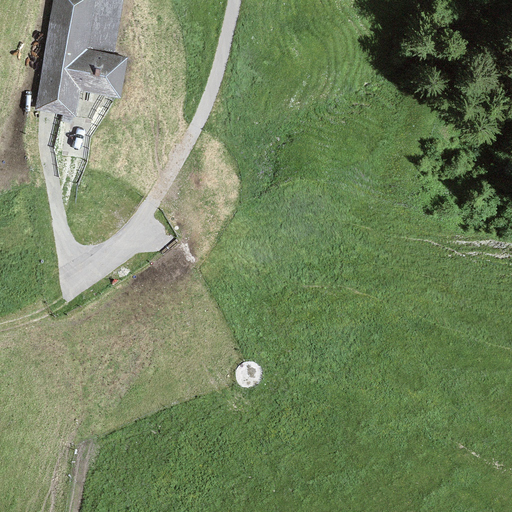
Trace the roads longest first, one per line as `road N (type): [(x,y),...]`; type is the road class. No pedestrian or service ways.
road 1 (track): [(235,0),(201,118),(133,232),(87,265)]
road 2 (track): [(87,265),(69,258),(63,241),(44,148),(47,117)]
